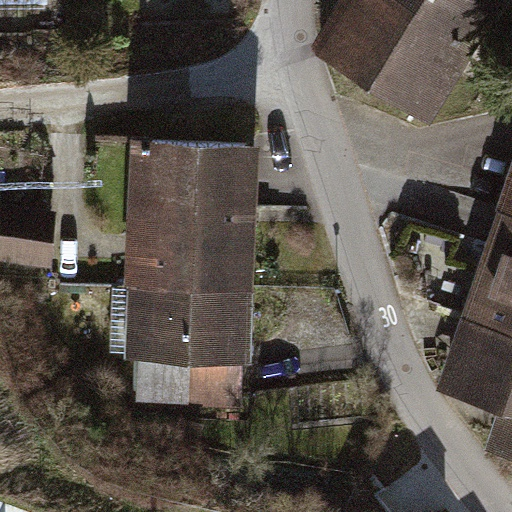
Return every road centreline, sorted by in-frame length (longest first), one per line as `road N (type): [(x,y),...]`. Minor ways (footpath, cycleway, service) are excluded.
road 1 (residential): [(504,511),(412,397),(302,60),(298,0)]
road 2 (unknown): [(331,157),(483,113),(511,113)]
